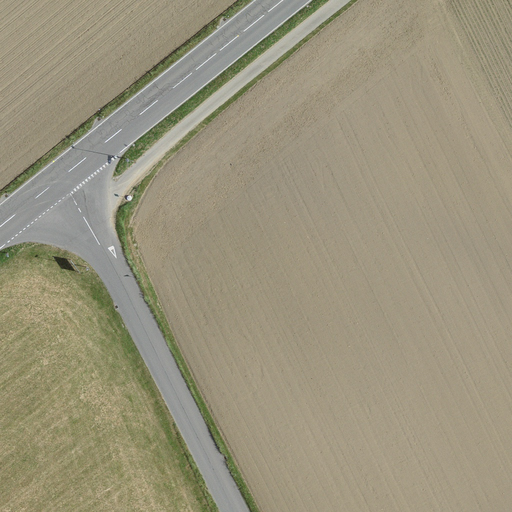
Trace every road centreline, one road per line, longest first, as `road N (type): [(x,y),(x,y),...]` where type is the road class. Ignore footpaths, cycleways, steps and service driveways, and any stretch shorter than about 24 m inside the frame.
road 1 (unclassified): [(96,229),(155,159),(344,0)]
road 2 (unclassified): [(96,229),(233,511)]
road 3 (primary): [(63,179),(283,0)]
